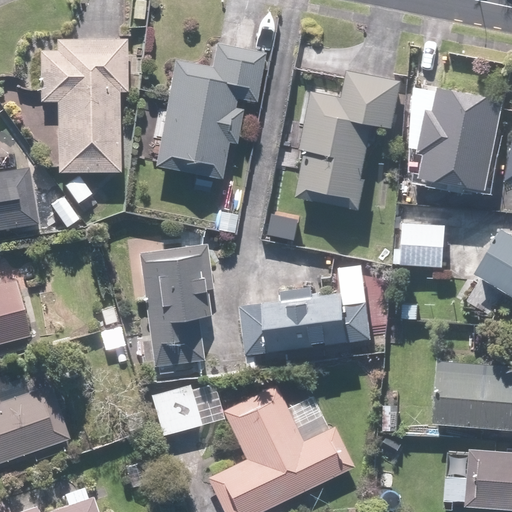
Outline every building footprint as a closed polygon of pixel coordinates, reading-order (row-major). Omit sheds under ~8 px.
[(40,102),(57,103),(56,175),(115,176),(115,94),(126,94),(126,39),(57,38),(57,52),(40,52),(40,102)] [(209,68),(172,61),(154,170),(217,181),(223,146),(233,147),(240,110),(233,109),(235,99),(254,102),(263,50),(213,42),(209,68)] [(298,127),(304,128),(295,202),(360,210),(371,128),(395,131),(401,80),(342,72),(340,93),(303,88),(298,127)] [(418,88),(406,151),(420,154),(415,180),(485,194),(502,104),(418,88)] [(0,230),(34,226),(27,168),(0,171),(0,230)] [(446,225),(403,222),(400,266),(443,269),(446,225)] [(511,236),(500,230),(474,276),(511,298),(511,236)] [(201,246),(135,256),(152,366),(196,359),(190,319),(211,316),(201,246)] [(240,306),(247,357),(371,340),(361,266),(337,269),(340,297),(317,300),(315,289),(275,294),(277,301),(240,306)] [(0,344),(27,337),(12,281),(0,283),(0,344)] [(511,371),(435,365),(430,422),(511,429),(511,371)] [(209,379),(150,392),(159,435),(218,421),(209,379)] [(244,458),(205,476),(221,511),(256,511),(351,468),(315,391),(283,406),(273,385),(221,410),(244,458)] [(0,460),(66,437),(48,386),(0,402),(0,460)] [(511,453),(446,449),(443,505),(511,509),(511,453)] [(396,465),(377,464),(375,493),(394,494),(396,465)] [(324,484),(297,495),(304,511),(310,511),(332,503),(324,484)] [(96,511),(89,488),(9,511),(4,496),(0,496),(0,511),(96,511)]
